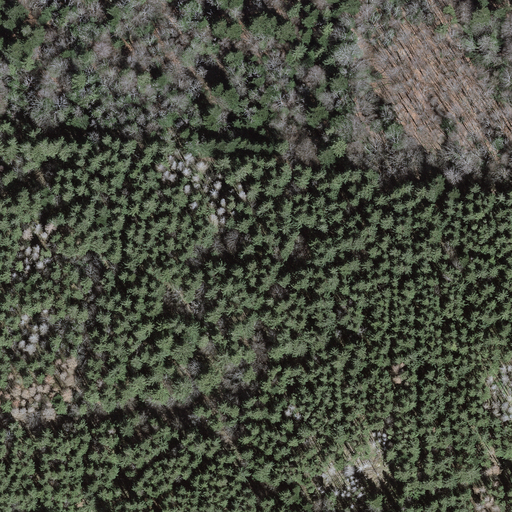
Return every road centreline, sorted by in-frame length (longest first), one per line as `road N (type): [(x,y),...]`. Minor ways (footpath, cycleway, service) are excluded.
road 1 (track): [(393,168),(273,292),(243,383),(226,400),(173,416)]
road 2 (track): [(0,424),(86,422),(149,408),(215,434),(259,489),(308,511)]
road 3 (track): [(384,511),(511,475)]
